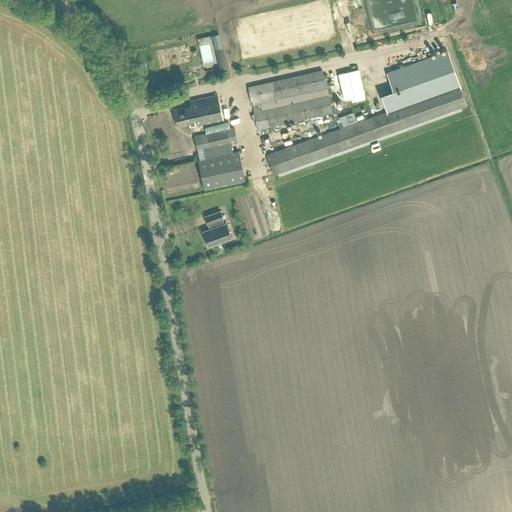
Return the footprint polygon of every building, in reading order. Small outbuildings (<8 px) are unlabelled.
[(226,66),(219,34),(212,35),(219,68),(226,66)] [(399,106),(458,85),(445,51),(387,72),(399,106)] [(261,106),(259,100),(325,85),(321,67),(247,84),(256,128),(331,111),(327,91),(261,106)] [(338,73),(338,74),(344,99),(351,97),(352,101),(365,98),(358,68),(338,73)] [(326,72),(323,73),(331,111),(340,127),(343,126),(338,118),(335,113),(326,72)] [(273,174),(466,105),(459,84),(458,85),(434,93),(413,101),(400,105),(343,126),(340,127),(266,154),(273,174)] [(188,125),(211,119),(223,117),(217,92),(190,98),(191,103),(173,107),(177,125),(187,122),(188,125)] [(230,127),(229,121),(204,127),(205,133),(227,128),(230,127)] [(283,132),(286,141),(302,136),(299,127),(283,132)] [(205,133),(200,134),(203,149),(231,142),(227,128),(205,133)] [(204,190),(245,181),(238,150),(197,159),(204,190)] [(201,151),(193,153),(194,159),(202,158),(201,151)] [(258,178),(256,171),(245,174),(248,182),(258,178)] [(202,230),(208,246),(232,238),(226,221),(224,222),(222,219),(223,218),(220,210),(204,216),(207,224),(208,224),(209,228),(202,230)]
